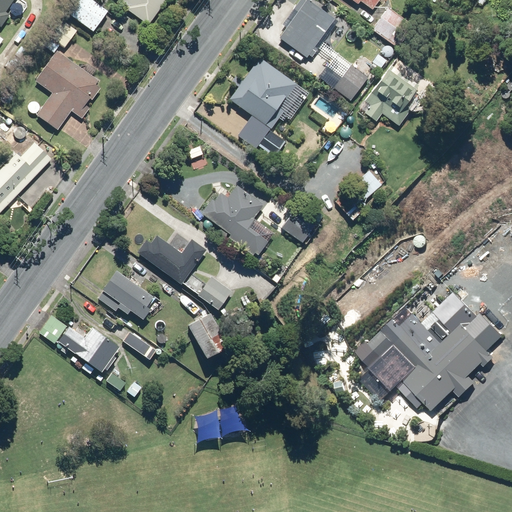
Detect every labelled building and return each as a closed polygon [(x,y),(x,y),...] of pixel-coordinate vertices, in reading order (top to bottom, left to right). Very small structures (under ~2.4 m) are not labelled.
[(0,0),(0,26),(2,28),(10,15),(7,13),(15,0),(0,0)] [(92,0),(78,0),(69,14),(94,33),(109,12),(92,0)] [(119,0),(129,7),(127,10),(149,26),(167,0),(119,0)] [(292,22),(280,39),(307,59),(309,56),(312,58),(324,42),(321,40),(336,20),(308,0),(307,0),(307,1),(304,0),(301,0),(288,19),(292,22)] [(351,0),(359,5),(361,2),(373,11),(380,0),(351,0)] [(388,9),(373,30),(389,43),(405,22),(388,9)] [(78,31),(60,19),(48,37),(65,49),(78,31)] [(36,82),(53,94),(37,115),(58,131),(72,112),(83,119),(91,109),(86,106),(91,100),(93,101),(102,89),(97,85),(99,81),(58,51),(36,82)] [(241,83),(229,100),(251,116),(237,135),(257,149),(285,109),(281,106),(299,82),(259,55),(240,82),(241,83)] [(334,89),(352,102),(369,78),(352,65),(334,89)] [(393,66),(366,102),(371,106),(365,114),(377,122),(383,114),(399,127),(414,107),(410,103),(418,94),(416,92),(420,87),(393,66)] [(232,108),(224,118),(237,127),(244,118),(232,108)] [(27,128),(17,120),(7,130),(11,133),(6,139),(13,146),(18,140),(21,142),(28,134),(24,131),(27,128)] [(287,143),(270,131),(259,147),(276,158),(287,143)] [(0,214),(52,159),(35,143),(21,157),(17,154),(0,171),(0,214)] [(367,199),(382,185),(369,171),(348,191),(360,204),(366,198),(367,199)] [(213,200),(202,214),(232,236),(229,239),(257,259),(269,243),(248,228),(265,206),(237,186),(228,198),(221,193),(215,202),(213,200)] [(146,241),(137,253),(182,285),(207,251),(192,240),(191,243),(177,233),(169,244),(157,236),(151,244),(146,241)] [(155,297),(118,271),(98,299),(116,312),(119,308),(129,316),(132,312),(144,321),(155,306),(151,303),(155,297)] [(483,289),(489,283),(481,275),(472,284),(480,292),(483,289)] [(232,292),(212,277),(198,296),(219,311),(232,292)] [(407,381),(435,409),(455,389),(463,397),(477,383),(470,376),(483,363),(488,368),(498,357),(491,350),(505,336),(481,312),(476,317),(451,292),(423,320),(403,301),(353,351),(369,367),(395,341),(421,367),(407,381)] [(212,313),(189,325),(209,360),(231,348),(212,313)] [(52,316),(40,334),(55,344),(68,327),(52,316)] [(70,327),(59,343),(76,355),(76,354),(103,373),(105,370),(108,372),(117,358),(115,357),(121,348),(93,328),(87,336),(86,335),(84,338),(70,327)] [(157,351),(130,332),(123,342),(150,361),(157,351)] [(113,374),(107,382),(121,391),(127,384),(113,374)] [(135,398),(142,388),(135,383),(128,392),(135,398)]
